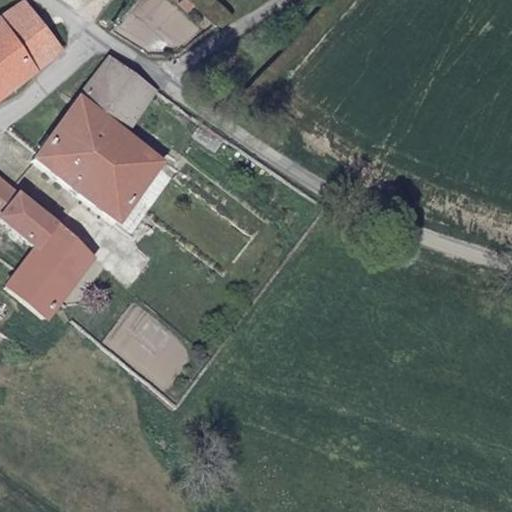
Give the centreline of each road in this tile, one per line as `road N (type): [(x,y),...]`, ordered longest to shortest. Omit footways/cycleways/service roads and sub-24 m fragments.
road 1 (unclassified): [(511,252),(321,193),(95,27)]
road 2 (residential): [(0,113),(58,73),(95,27)]
